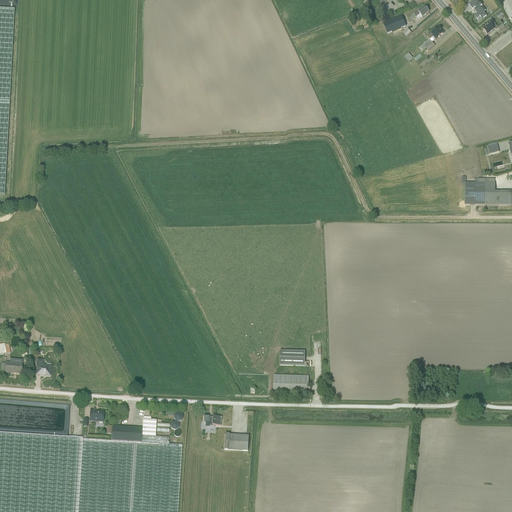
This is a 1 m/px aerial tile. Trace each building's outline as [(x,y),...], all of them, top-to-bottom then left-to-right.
[(474,1),(468,6),(476,15),(474,17),(479,23),(487,16),(474,1)] [(424,20),(430,14),(425,8),(414,17),(417,21),(421,17),(424,20)] [(401,18),(387,23),(390,34),(405,28),(401,18)] [(492,21),(482,30),(488,36),(497,27),(492,21)] [(437,43),(446,36),(441,29),(428,38),(431,42),(434,40),(437,43)] [(420,55),(431,48),(427,42),(416,49),(420,55)] [(488,148),(490,156),(499,154),(497,146),(488,148)] [(498,164),(490,167),(492,173),(500,170),(498,164)] [(475,182),(475,206),(511,206),(511,192),(496,192),(496,182),(475,182)] [(0,380),(1,380),(0,376),(0,354),(9,353),(7,343),(0,343),(0,380)] [(280,350),(280,365),(304,366),(305,351),(280,350)] [(37,359),(35,376),(51,378),(52,365),(43,365),(44,360),(37,359)] [(1,365),(0,370),(0,372),(21,375),(23,364),(6,362),(6,365),(1,365)] [(274,376),(274,395),(308,396),(309,377),(274,376)] [(89,421),(104,422),(104,410),(89,410),(89,421)] [(179,420),(180,413),(172,411),(171,419),(179,420)] [(204,426),(221,426),(221,417),(204,416),(204,426)] [(177,511),(183,445),(169,444),(169,439),(155,438),(156,420),(143,419),(142,428),(112,426),(111,440),(0,432),(0,511),(177,511)] [(249,436),(225,435),(224,451),(248,452),(249,436)]
